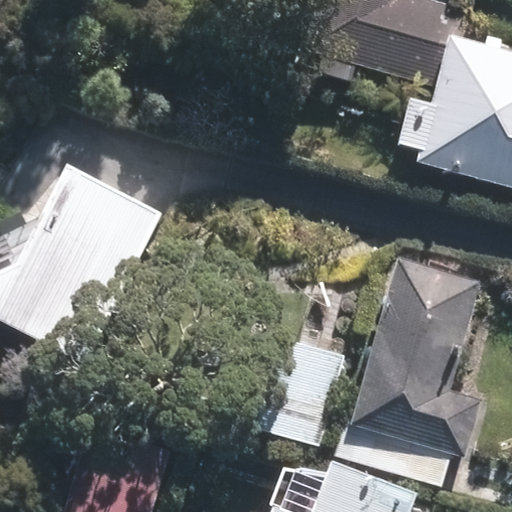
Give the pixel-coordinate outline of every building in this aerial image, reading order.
[(318,0),(304,58),(436,92),(430,111),(412,106),(399,153),(420,158),(418,168),(511,192),(511,62),(462,49),(470,16),(411,0),(318,0)] [(0,321),(87,364),(162,213),(67,166),(18,264),(0,272),(0,321)] [(467,460),(482,406),(449,397),(478,291),(396,269),(353,424),(344,422),(334,457),(443,486),(451,455),(467,460)] [(320,446),(346,356),(289,340),(262,429),(320,446)] [(81,424),(57,511),(150,511),(168,450),(81,424)] [(415,511),(419,504),(344,476),(333,473),(331,473),(317,511),(415,511)]
